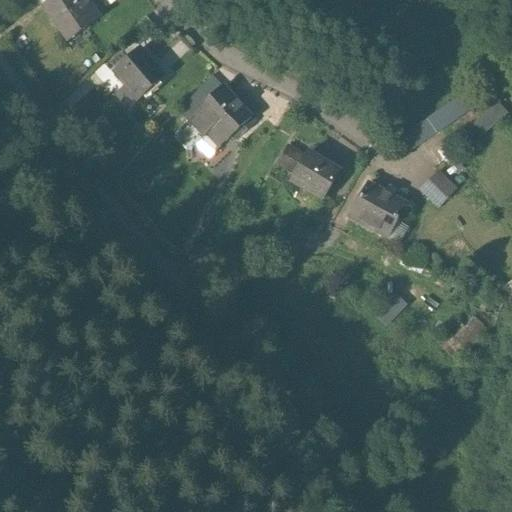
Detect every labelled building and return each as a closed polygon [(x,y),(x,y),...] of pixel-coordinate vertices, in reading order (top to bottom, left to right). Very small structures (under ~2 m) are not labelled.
[(96,16),(85,0),(48,0),(43,3),(59,26),(63,24),(70,34),(96,16)] [(161,76),(138,47),(112,69),(136,97),(161,76)] [(220,87),(195,110),(223,142),(249,118),(220,87)] [(462,118),(452,104),(397,142),(407,157),(462,118)] [(223,142),(195,110),(185,119),(214,150),(223,142)] [(335,172),(288,146),(276,168),(290,175),(286,184),(303,193),(306,188),(321,197),(335,172)] [(456,192),(438,174),(420,193),(439,211),(456,192)] [(379,195),(364,187),(346,218),(383,239),(401,208),(387,200),(387,198),(379,194),(379,195)] [(392,293),(374,313),(387,324),(404,305),(392,293)]
